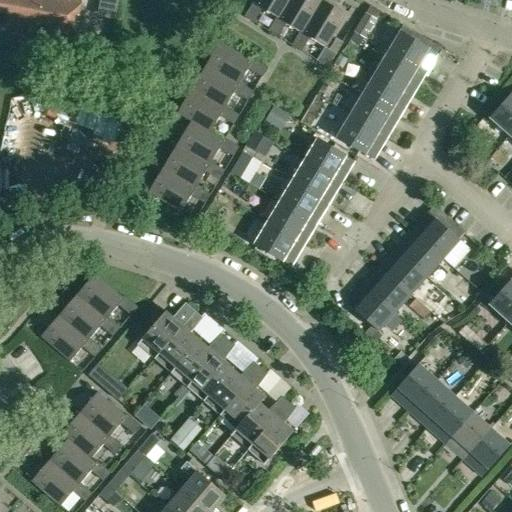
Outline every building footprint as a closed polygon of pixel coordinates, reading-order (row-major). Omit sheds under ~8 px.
[(0,0),(0,30),(4,31),(9,0),(0,0)] [(9,0),(4,31),(71,43),(79,0),(9,0)] [(244,18),(254,24),(263,9),(277,18),(279,19),(290,0),(257,0),(255,5),(253,3),(244,18)] [(322,1),(319,0),(290,0),(279,19),(277,18),(268,32),(278,38),(286,24),(300,32),(303,34),(322,1)] [(292,46),(301,52),(310,38),(327,49),(327,47),(346,16),(322,1),(303,34),(300,32),(292,46)] [(366,14),(354,33),(364,39),(376,20),(366,14)] [(388,55),(424,77),(436,56),(401,34),(388,55)] [(262,78),(268,68),(253,60),(252,61),(220,42),(206,66),(238,85),(239,83),(248,69),(262,78)] [(324,47),(316,61),(318,62),(328,68),(337,53),(329,49),(327,47),(327,49),(324,47)] [(411,97),(424,77),(388,55),(375,76),(411,97)] [(206,66),(191,90),(223,110),(225,107),(233,93),(248,101),(253,92),(239,83),(238,85),(206,66)] [(375,76),(363,97),(399,118),(411,97),(375,76)] [(223,110),(191,90),(177,114),(191,122),(209,133),(219,116),(234,125),(239,116),(225,107),(223,110)] [(509,135),(511,131),(511,95),(490,119),(509,135)] [(386,139),(399,118),(363,97),(350,118),(386,139)] [(272,105),(263,120),(280,130),(288,115),(272,105)] [(374,160),(386,139),(350,118),(338,138),(374,160)] [(223,141),(209,133),(191,122),(177,146),(209,165),(210,162),(218,148),(233,157),(239,148),(224,139),(223,141)] [(253,129),(243,143),(263,156),(272,141),(253,129)] [(305,162),(341,183),(354,162),(318,141),(305,162)] [(177,146),(162,169),(195,189),(196,187),(205,172),(219,180),(225,171),(210,162),(209,165),(177,146)] [(239,158),(231,172),(249,183),(255,173),(257,169),(239,158)] [(328,204),(341,183),(305,162),(292,183),(328,204)] [(196,187),(195,189),(162,169),(148,193),(181,213),(191,196),(205,204),(210,195),(196,187)] [(316,225),(328,204),(292,183),(280,203),(316,225)] [(303,246),(316,225),(280,203),(267,224),(303,246)] [(428,213),(412,232),(443,260),(460,241),(428,213)] [(303,246),(267,224),(255,245),(274,257),(291,267),(297,257),(303,246)] [(412,232),(396,250),(427,278),(443,260),(412,232)] [(427,278),(396,250),(379,268),(411,296),(427,278)] [(379,268),(363,287),(395,315),(411,296),(379,268)] [(95,274),(77,296),(106,320),(107,318),(118,305),(131,316),(138,308),(125,297),(123,299),(95,274)] [(509,323),(511,319),(511,280),(490,306),(509,323)] [(395,315),(363,287),(347,305),(378,333),(395,315)] [(77,296),(59,317),(87,342),(89,339),(100,326),(113,337),(120,329),(107,318),(106,320),(77,296)] [(146,322),(152,328),(137,345),(155,360),(196,312),(185,304),(172,318),(165,312),(165,313),(159,308),(146,322)] [(196,312),(155,360),(171,374),(199,341),(190,334),(202,318),(196,312)] [(82,348),(95,358),(102,350),(89,339),(87,342),(59,317),(41,338),(70,363),(82,348)] [(187,388),(228,341),(221,334),(208,349),(199,341),(171,374),(187,388)] [(477,335),(470,343),(480,352),(488,344),(477,335)] [(204,402),(232,369),(223,362),(235,346),(228,341),(187,388),(204,402)] [(232,369),(204,402),(220,416),(261,369),(254,363),(240,377),(232,369)] [(408,413),(436,381),(418,365),(390,397),(408,413)] [(261,369),(220,416),(236,430),(259,403),(264,397),(256,390),(268,374),(261,369)] [(436,381),(408,413),(427,429),(455,398),(436,381)] [(118,384),(109,394),(118,402),(127,392),(118,384)] [(80,414),(109,438),(110,437),(120,424),(133,435),(140,427),(127,416),(126,417),(98,393),(80,414)] [(259,403),(236,430),(231,436),(248,451),(289,403),(282,397),(268,411),(259,403)] [(445,445),(473,414),(455,398),(427,429),(445,445)] [(289,403),(248,451),(265,465),(293,433),(284,425),(296,409),(289,403)] [(149,429),(151,430),(160,419),(152,412),(148,417),(142,423),(149,429)] [(80,414),(62,435),(68,440),(91,459),(103,445),(115,456),(122,448),(110,437),(109,438),(80,414)] [(473,414),(445,445),(463,462),(491,430),(473,414)] [(175,433),(169,440),(183,452),(192,441),(178,429),(175,433)] [(491,430),(463,462),(482,478),(509,447),(491,430)] [(137,452),(145,458),(160,441),(152,434),(137,452)] [(68,440),(49,462),(78,486),(79,484),(90,471),(103,482),(110,474),(97,463),(96,464),(91,459),(68,440)] [(200,461),(209,452),(198,442),(190,452),(200,461)] [(145,458),(137,452),(122,469),(129,476),(145,458)] [(231,469),(214,455),(206,466),(222,480),(231,469)] [(79,484),(78,486),(49,462),(31,482),(60,507),(73,492),(85,503),(92,494),(79,484)] [(192,478),(181,491),(206,511),(213,511),(212,511),(225,497),(186,463),(181,469),(192,478)] [(107,486),(115,493),(129,476),(122,469),(107,486)] [(115,493),(107,486),(100,495),(107,501),(115,493)] [(167,507),(171,511),(206,511),(181,491),(167,507)] [(11,511),(0,502),(0,511),(11,511)]
